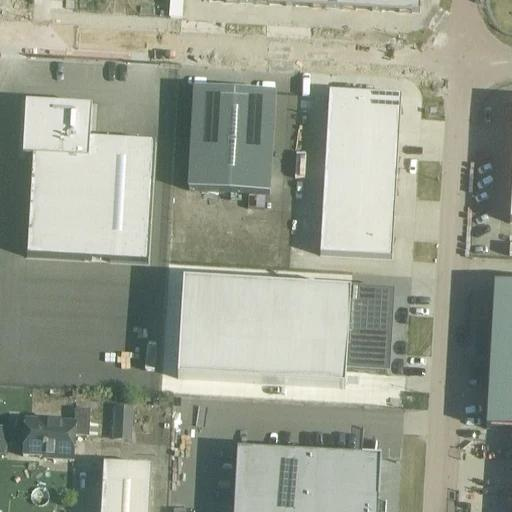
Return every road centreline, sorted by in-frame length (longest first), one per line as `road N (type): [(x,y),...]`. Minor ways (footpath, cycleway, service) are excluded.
road 1 (residential): [(463,56),(0,33)]
road 2 (residential): [(436,511),(463,56)]
